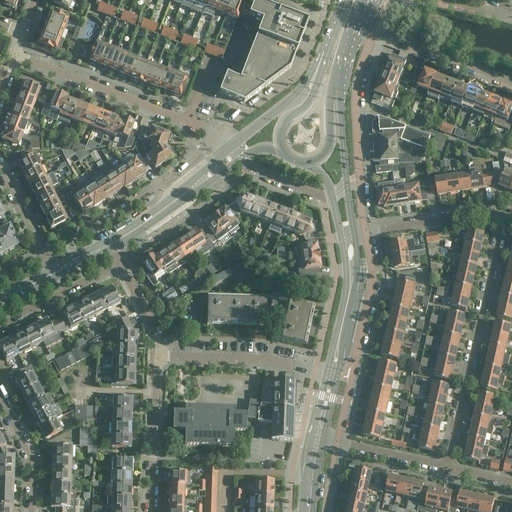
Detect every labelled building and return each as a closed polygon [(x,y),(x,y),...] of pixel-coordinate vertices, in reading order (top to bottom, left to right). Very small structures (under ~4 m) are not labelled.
[(1,0),(1,1),(5,3),(4,5),(14,9),(17,0),(1,0)] [(68,10),(71,0),(54,0),(53,4),(68,10)] [(193,4),(182,0),(181,0),(96,0),(94,6),(99,7),(97,12),(105,15),(114,18),(115,14),(121,17),(120,21),(127,23),(134,26),(136,22),(142,24),(140,28),(147,31),(154,34),(156,30),(162,32),(160,36),(167,39),(174,42),(176,38),(182,40),(180,44),(187,47),(194,49),(196,45),(202,48),(205,49),(204,53),(212,56),(221,60),(224,51),(236,20),(225,16),(215,12),(205,8),(205,9),(204,9),(193,4)] [(204,9),(207,0),(194,0),(193,4),(204,9)] [(215,12),(219,0),(207,0),(204,9),(205,9),(205,8),(215,12)] [(225,16),(231,0),(219,0),(215,12),(225,16)] [(231,0),(225,16),(236,20),(239,14),(243,3),(244,1),(242,0),(231,0)] [(307,23),(254,2),(252,6),(243,3),(239,14),(236,20),(224,51),(221,60),(230,64),(226,74),(218,94),(243,104),(289,69),(293,59),(307,23)] [(50,13),(46,23),(64,30),(68,20),(50,13)] [(60,39),(64,30),(46,23),(42,32),(60,39)] [(64,40),(60,39),(42,32),(41,37),(39,37),(37,42),(38,43),(38,44),(43,46),(43,48),(49,51),(50,49),(59,52),(64,40)] [(99,66),(107,45),(97,41),(88,62),(89,62),(89,63),(94,65),(94,64),(99,66)] [(109,71),(117,49),(107,45),(99,66),(104,68),(103,69),(109,71)] [(127,54),(127,53),(117,49),(109,71),(114,73),(114,72),(119,73),(118,74),(119,74),(127,54)] [(137,58),(127,54),(119,74),(119,75),(119,76),(124,78),(124,76),(129,78),(137,58)] [(389,58),(384,71),(400,78),(407,61),(391,55),(390,59),(389,58)] [(138,83),(147,61),(137,58),(129,78),(134,80),(133,81),(138,83)] [(422,62),(412,58),(410,64),(420,68),(422,62)] [(149,86),(157,65),(147,61),(138,83),(144,85),(144,84),(149,86)] [(167,69),(157,65),(149,86),(154,88),(153,89),(158,91),(158,90),(159,90),(167,69)] [(169,93),(177,72),(167,68),(167,69),(159,90),(160,89),(164,91),(164,92),(168,94),(169,93)] [(418,87),(430,92),(436,75),(436,74),(424,70),(422,77),(419,84),(418,87)] [(395,89),(396,89),(400,78),(384,71),(379,83),(395,89)] [(185,85),(188,76),(177,72),(169,93),(174,95),(174,96),(178,98),(179,97),(180,97),(182,92),(184,93),(186,86),(185,85)] [(440,96),(447,80),(442,78),(441,76),(439,75),(437,76),(436,75),(430,92),(440,96)] [(23,83),(19,95),(35,101),(44,105),(47,98),(43,97),(42,99),(37,97),(40,90),(32,87),(34,83),(25,80),(24,84),(23,83)] [(452,100),(458,84),(457,83),(456,82),(453,81),(452,81),(447,80),(440,96),(439,99),(443,101),(445,98),(452,100)] [(399,90),(396,89),(395,89),(379,83),(371,104),(391,112),(399,90)] [(463,105),(469,88),(464,86),(463,85),(461,84),(459,84),(458,84),(452,100),(463,105)] [(473,112),(480,93),(479,92),(478,91),(476,90),(474,90),(469,88),(463,105),(462,107),(473,112)] [(59,114),(66,97),(55,92),(50,104),(48,109),(59,114)] [(484,116),(485,113),(492,97),(487,95),(486,94),(484,93),(482,93),(480,93),(473,112),(484,116)] [(31,112),(35,101),(19,95),(14,106),(31,112)] [(71,120),(77,103),(75,102),(76,101),(71,100),(71,101),(66,99),(67,97),(66,97),(59,114),(60,114),(57,120),(69,124),(71,120)] [(496,117),(503,101),(502,101),(500,99),(498,98),(497,99),(492,97),(485,113),(496,117)] [(511,103),(503,100),(503,101),(496,117),(495,121),(504,125),(506,121),(511,123),(511,122),(511,103)] [(82,124),(88,107),(83,105),(83,104),(79,103),(78,104),(77,103),(71,120),(82,124)] [(27,123),(31,112),(14,106),(10,117),(27,123)] [(93,128),(99,112),(94,110),(95,109),(90,107),(89,108),(88,107),(82,124),(93,128)] [(104,132),(110,116),(109,115),(110,115),(105,113),(104,114),(99,112),(93,128),(104,132)] [(116,135),(123,119),(122,118),(121,120),(117,118),(117,117),(112,116),(112,117),(110,116),(104,132),(115,137),(116,135)] [(22,135),(27,123),(10,117),(6,129),(22,135)] [(379,118),(377,119),(373,123),(374,133),(380,133),(400,132),(402,127),(379,118)] [(134,123),(123,119),(116,135),(127,140),(124,148),(130,148),(135,136),(137,132),(131,130),(134,123)] [(440,130),(442,124),(436,122),(434,128),(440,130)] [(440,131),(450,135),(451,136),(454,127),(443,123),(440,131)] [(153,142),(154,147),(162,147),(164,143),(165,143),(166,143),(167,141),(169,142),(170,141),(171,137),(171,136),(151,128),(150,130),(144,128),(141,127),(136,139),(143,142),(144,141),(145,142),(146,140),(153,142)] [(406,128),(402,127),(400,132),(380,133),(380,134),(383,134),(383,137),(374,137),(374,144),(376,145),(376,150),(427,147),(430,137),(429,138),(406,129),(406,128)] [(18,146),(22,135),(6,129),(4,134),(3,134),(2,134),(1,134),(0,134),(0,139),(1,140),(18,146)] [(453,136),(462,139),(464,132),(456,129),(453,136)] [(465,133),(463,139),(474,143),(476,137),(465,133)] [(433,149),(437,150),(441,152),(445,140),(437,137),(433,149)] [(89,140),(86,147),(94,150),(96,143),(89,140)] [(141,158),(148,168),(152,165),(155,169),(173,156),(174,156),(174,155),(173,155),(171,151),(170,151),(170,150),(168,152),(167,150),(166,150),(165,151),(162,147),(154,147),(154,152),(146,158),(144,156),(141,158)] [(421,163),(427,147),(376,150),(376,153),(375,155),(375,162),(381,161),(381,167),(393,166),(398,165),(421,163)] [(89,156),(89,155),(86,151),(77,152),(74,154),(74,155),(79,163),(89,156)] [(94,151),(89,155),(89,156),(94,163),(100,160),(94,151)] [(74,155),(74,154),(72,152),(61,152),(66,161),(74,155)] [(18,164),(24,175),(39,167),(32,153),(23,154),(20,155),(23,161),(18,164)] [(143,172),(148,168),(141,158),(140,156),(135,159),(133,156),(129,155),(121,160),(125,166),(135,182),(141,178),(141,177),(144,174),(143,172)] [(60,168),(57,169),(58,171),(61,170),(66,167),(64,163),(59,166),(60,168)] [(414,164),(405,165),(406,177),(410,177),(415,174),(414,164)] [(125,188),(135,182),(125,166),(114,172),(125,188)] [(45,178),(39,167),(24,175),(27,181),(29,186),(45,178)] [(469,170),(469,175),(472,190),(484,189),(483,187),(482,176),(481,168),(469,170)] [(510,191),(511,185),(511,174),(505,171),(499,186),(510,191)] [(124,188),(125,188),(114,172),(104,179),(114,194),(115,193),(115,194),(120,191),(119,190),(123,187),(124,188)] [(504,173),(488,175),(490,186),(496,185),(499,186),(504,173)] [(112,194),(114,194),(104,179),(101,174),(90,180),(104,201),(103,200),(108,197),(108,198),(113,195),(112,194)] [(409,204),(407,187),(401,188),(399,175),(393,176),(394,182),(394,183),(394,185),(395,189),(397,206),(403,205),(403,206),(408,206),(408,204),(409,204)] [(472,190),(469,175),(458,176),(461,192),(472,190)] [(490,186),(488,175),(482,176),(483,187),(490,186)] [(461,192),(458,176),(447,178),(449,194),(461,192)] [(50,188),(45,178),(29,186),(31,190),(32,190),(35,196),(50,188)] [(449,194),(447,178),(435,180),(436,182),(435,182),(437,193),(438,196),(449,194)] [(94,207),(104,201),(90,180),(85,183),(88,189),(84,192),(94,207)] [(395,189),(394,185),(394,183),(378,185),(379,191),(378,192),(380,206),(385,206),(384,207),(384,208),(397,206),(395,189)] [(419,185),(407,187),(409,204),(423,202),(423,201),(427,200),(426,193),(420,194),(419,185)] [(86,212),(94,207),(84,192),(83,192),(80,187),(70,193),(76,202),(73,203),(76,210),(80,208),(83,213),(86,211),(86,212)] [(56,199),(50,188),(35,196),(38,202),(37,202),(40,207),(56,199)] [(254,200),(254,199),(246,196),(243,198),(242,197),(240,198),(241,199),(235,202),(236,203),(230,206),(236,217),(241,213),(248,216),(248,215),(254,200)] [(61,210),(56,199),(40,207),(42,212),(45,218),(61,210)] [(260,220),(266,204),(261,202),(260,200),(258,199),(256,200),(254,199),(254,200),(248,215),(260,220)] [(271,224),(277,208),(276,207),(275,206),(273,205),(271,205),(266,204),(260,220),(271,224)] [(240,224),(236,217),(230,206),(225,209),(224,208),(223,209),(222,208),(218,212),(218,213),(214,216),(228,233),(237,226),(240,224)] [(282,228),(288,212),(283,210),(282,209),(280,208),(278,208),(277,208),(271,224),(282,228)] [(67,221),(61,210),(45,218),(51,229),(67,221)] [(293,233),(299,217),(300,217),(298,216),(297,214),(295,214),(293,214),(288,212),(282,228),(293,233)] [(228,234),(228,233),(214,216),(210,219),(209,218),(205,221),(206,222),(204,223),(207,226),(202,230),(212,244),(217,240),(218,241),(228,234)] [(308,221),(299,217),(293,233),(303,236),(304,236),(305,241),(314,239),(311,232),(312,232),(310,225),(311,225),(310,223),(309,224),(308,221)] [(9,227),(0,231),(0,237),(7,251),(9,251),(13,249),(14,247),(18,245),(9,227)] [(212,244),(202,230),(197,234),(195,230),(190,234),(188,233),(186,235),(186,237),(184,238),(193,252),(204,245),(207,248),(208,247),(214,256),(218,253),(212,244)] [(468,236),(466,242),(481,245),(483,234),(463,230),(462,234),(468,236)] [(193,252),(184,238),(183,238),(182,238),(179,239),(179,241),(174,244),(186,263),(187,262),(186,261),(189,259),(187,256),(193,252)] [(408,253),(407,248),(406,241),(390,244),(392,256),(408,253)] [(479,256),(481,245),(466,242),(465,248),(459,247),(458,251),(479,256)] [(186,263),(174,244),(170,247),(169,247),(166,248),(166,250),(165,251),(174,265),(177,269),(186,263)] [(299,247),(301,259),(319,256),(318,251),(319,251),(318,245),(316,246),(316,244),(299,247)] [(246,245),(238,249),(244,258),(248,256),(246,245)] [(174,265),(165,251),(163,251),(162,251),(159,253),(159,255),(155,257),(164,271),(174,265)] [(476,267),(479,256),(458,251),(457,256),(463,257),(461,263),(476,267)] [(410,266),(408,253),(392,256),(394,268),(410,266)] [(164,272),(164,271),(155,257),(154,256),(143,263),(149,271),(144,274),(153,288),(158,284),(155,281),(165,274),(164,272)] [(320,261),(319,256),(301,259),(304,271),(310,270),(311,276),(321,274),(320,268),(320,267),(321,266),(320,261)] [(474,277),(476,267),(461,263),(460,270),(454,269),(453,273),(474,277)] [(200,282),(207,278),(202,270),(195,274),(197,278),(200,282)] [(471,288),(474,277),(453,273),(452,277),(458,278),(456,285),(471,288)] [(187,284),(190,289),(200,282),(197,278),(187,284)] [(397,289),(396,295),(412,298),(415,286),(399,282),(398,284),(397,283),(396,289),(397,289)] [(469,299),(471,288),(456,285),(455,291),(449,290),(448,294),(469,299)] [(502,295),(511,297),(511,286),(505,285),(502,295)] [(99,293),(107,310),(119,304),(114,293),(112,289),(111,287),(109,288),(109,289),(104,291),(103,292),(100,294),(99,293)] [(161,294),(167,304),(177,297),(171,288),(161,294)] [(107,310),(99,293),(99,294),(96,296),(95,296),(89,299),(87,300),(95,316),(107,310)] [(466,310),(469,299),(448,294),(447,299),(453,300),(451,307),(466,310)] [(409,311),(412,298),(396,295),(395,300),(394,300),(392,307),(409,311)] [(511,297),(502,295),(500,306),(511,308),(511,297)] [(266,301),(256,300),(207,299),(206,325),(211,325),(211,323),(216,323),(222,323),(222,325),(230,326),(230,323),(241,323),(241,326),(245,326),(250,326),(250,324),(260,324),(260,326),(265,327),(266,301)] [(95,316),(87,300),(84,301),(84,302),(78,304),(78,305),(74,307),(74,306),(82,322),(95,316)] [(308,322),(310,316),(311,311),(313,312),(314,307),(289,302),(280,340),(306,346),(307,341),(304,340),(307,330),(309,330),(311,322),(308,322)] [(82,322),(74,306),(73,306),(74,307),(71,309),(70,308),(69,309),(64,312),(62,313),(64,316),(59,319),(65,330),(69,328),(69,329),(82,322)] [(511,308),(500,306),(497,317),(511,320),(511,308)] [(406,323),(409,311),(392,307),(390,314),(391,314),(390,319),(406,323)] [(443,318),(442,322),(462,327),(465,316),(450,313),(449,319),(443,318)] [(126,317),(121,320),(119,321),(122,326),(129,323),(126,317)] [(65,330),(59,319),(54,322),(59,332),(65,330)] [(403,335),(406,323),(390,319),(389,324),(388,324),(386,331),(403,335)] [(54,335),(49,324),(47,320),(45,321),(40,324),(39,324),(39,325),(36,327),(35,326),(43,342),(56,336),(55,335),(54,335)] [(122,326),(119,321),(114,324),(116,329),(122,326)] [(59,332),(54,322),(49,324),(54,335),(55,335),(59,332)] [(460,338),(462,327),(442,322),(441,327),(447,328),(445,334),(460,338)] [(134,333),(129,323),(122,326),(116,329),(119,334),(117,334),(117,346),(136,346),(134,346),(134,342),(135,342),(135,341),(135,335),(136,333),(134,333)] [(496,323),(493,334),(511,338),(511,333),(509,333),(511,326),(496,323)] [(43,342),(35,326),(34,326),(35,327),(32,329),(31,328),(30,329),(31,329),(25,332),(25,331),(22,333),(30,349),(43,342)] [(401,347),(403,335),(386,331),(385,338),(386,338),(385,343),(401,347)] [(30,349),(22,333),(20,334),(14,337),(13,337),(14,338),(10,340),(10,339),(9,339),(18,355),(30,349)] [(457,348),(460,338),(445,334),(444,341),(438,339),(437,344),(457,348)] [(511,342),(511,338),(493,334),(491,345),(506,348),(507,342),(511,342)] [(18,355),(9,339),(10,340),(6,342),(6,341),(5,342),(0,344),(0,350),(0,351),(1,351),(6,361),(18,355)] [(82,339),(76,343),(79,348),(85,345),(82,339)] [(398,360),(401,347),(385,343),(383,349),(382,349),(381,354),(382,355),(382,356),(398,360)] [(455,359),(457,348),(437,344),(436,348),(442,349),(440,356),(455,359)] [(91,356),(86,345),(80,348),(85,359),(91,356)] [(504,354),(506,348),(491,345),(488,356),(509,360),(510,356),(504,354)] [(136,347),(136,346),(117,346),(117,359),(135,359),(135,357),(135,351),(134,350),(134,347),(136,347)] [(85,359),(80,348),(75,351),(80,361),(85,359)] [(80,361),(75,351),(70,353),(76,364),(80,361)] [(76,364),(70,353),(65,356),(70,366),(76,364)] [(70,366),(65,356),(59,359),(64,369),(70,366)] [(452,370),(455,359),(440,356),(439,362),(433,361),(432,365),(452,370)] [(508,364),(509,360),(488,356),(486,366),(501,370),(502,363),(508,364)] [(64,369),(59,359),(55,361),(60,372),(64,369)] [(135,361),(135,359),(117,359),(116,372),(135,372),(133,372),(133,368),(134,368),(134,367),(134,361),(135,361)] [(379,369),(378,374),(394,378),(396,366),(380,362),(380,363),(379,363),(378,369),(379,369)] [(450,381),(452,370),(432,365),(431,370),(437,371),(435,377),(450,381)] [(499,376),(501,370),(486,366),(484,377),(504,382),(505,377),(499,376)] [(31,367),(25,370),(28,376),(32,373),(34,373),(31,367)] [(28,376),(25,370),(13,375),(16,381),(15,382),(28,376)] [(135,373),(135,372),(116,372),(116,385),(128,386),(132,386),(134,386),(134,384),(134,377),(133,376),(133,373),(135,373)] [(38,385),(32,373),(28,376),(15,382),(16,382),(18,385),(17,386),(18,386),(21,392),(20,392),(21,393),(38,385)] [(394,378),(378,374),(376,380),(375,380),(374,386),(391,390),(394,378)] [(503,386),(504,382),(484,377),(481,388),(496,391),(497,384),(503,386)] [(293,393),(294,382),(263,381),(259,409),(293,410),(293,400),(294,400),(294,393),(293,393)] [(449,387),(441,385),(434,383),(432,390),(427,389),(426,393),(446,398),(449,387)] [(44,397),(38,385),(21,393),(22,395),(25,400),(25,401),(26,401),(28,404),(27,405),(44,397)] [(388,402),(391,390),(374,386),(372,393),(373,393),(372,399),(388,402)] [(444,409),(446,398),(426,393),(425,398),(431,399),(429,405),(444,409)] [(480,394),(477,405),(498,410),(499,405),(493,404),(494,397),(480,394)] [(50,408),(44,397),(27,405),(28,405),(30,408),(29,409),(30,409),(32,415),(33,417),(50,408)] [(113,398),(113,402),(113,411),(131,411),(130,411),(130,407),(131,407),(131,400),(131,398),(129,398),(125,398),(113,398)] [(385,415),(388,402),(372,399),(371,404),(370,404),(368,411),(385,415)] [(249,401),(247,418),(255,419),(258,402),(249,401)] [(441,419),(444,409),(429,405),(428,412),(422,410),(421,415),(441,419)] [(497,414),(498,410),(477,405),(475,416),(489,419),(491,413),(497,414)] [(86,420),(86,407),(80,407),(80,420),(74,420),(74,423),(83,424),(83,420),(86,420)] [(39,428),(55,420),(50,408),(33,417),(34,418),(37,424),(38,424),(40,427),(38,428),(39,428)] [(245,416),(235,415),(233,415),(234,409),(221,409),(221,410),(214,410),(214,409),(213,409),(206,409),(206,408),(205,408),(205,409),(198,409),(198,408),(186,408),(186,414),(174,413),(173,429),(186,430),(185,445),(232,446),(233,431),(245,432),(245,416)] [(257,421),(258,421),(271,424),(271,440),(292,441),(293,410),(259,409),(257,421)] [(131,412),(131,411),(113,411),(112,423),(130,424),(131,422),(130,422),(131,416),(131,415),(130,415),(130,412),(131,412)] [(382,427),(385,415),(368,411),(367,418),(368,418),(366,423),(382,427)] [(439,430),(441,419),(421,415),(420,419),(426,420),(424,427),(439,430)] [(488,425),(489,419),(475,416),(472,426),(493,431),(494,427),(488,425)] [(61,432),(60,428),(55,420),(39,428),(39,429),(40,428),(42,431),(41,432),(41,433),(41,432),(44,438),(45,440),(46,439),(47,440),(51,438),(50,437),(61,432)] [(130,425),(130,424),(112,423),(112,436),(130,436),(129,436),(129,432),(130,432),(130,431),(130,425)] [(380,439),(382,427),(366,423),(365,428),(364,428),(363,434),(364,434),(364,436),(380,439)] [(472,426),(470,437),(484,441),(486,434),(492,436),(493,431),(472,426)] [(436,441),(439,430),(424,427),(423,433),(417,432),(416,436),(436,441)] [(130,436),(112,436),(112,448),(130,449),(130,447),(129,447),(130,441),(130,440),(129,440),(129,436),(130,436)] [(434,452),(436,441),(416,436),(415,441),(421,442),(419,448),(434,452)] [(483,447),(484,441),(470,437),(467,448),(488,453),(489,448),(483,447)] [(10,456),(5,446),(0,448),(0,468),(13,469),(13,466),(13,461),(13,460),(12,460),(12,459),(12,457),(14,457),(14,456),(10,456)] [(53,457),(52,458),(71,459),(75,459),(75,446),(53,446),(54,446),(54,450),(53,450),(53,451),(53,457)] [(487,457),(488,453),(467,448),(465,459),(480,462),(481,456),(487,457)] [(70,472),(71,459),(52,458),(52,460),(53,460),(52,466),(52,467),(53,467),(53,471),(52,471),(70,472)] [(113,460),(113,472),(131,473),(131,470),(131,465),(131,464),(130,464),(130,461),(131,461),(131,460),(113,460)] [(503,471),(510,473),(511,464),(511,461),(506,461),(503,471)] [(13,470),(13,469),(0,468),(0,480),(13,481),(12,481),(12,477),(13,477),(13,476),(13,470)] [(356,469),(353,480),(369,484),(372,472),(356,469)] [(70,484),(70,472),(52,471),(53,471),(53,475),(52,475),(52,476),(52,482),(52,483),(70,484)] [(131,474),(131,473),(113,472),(112,485),(130,485),(129,485),(130,481),(131,481),(130,480),(131,474)] [(170,473),(170,485),(183,485),(183,486),(190,486),(190,473),(170,473)] [(397,495),(401,479),(389,476),(386,492),(397,495)] [(409,497),(412,482),(401,479),(397,495),(409,497)] [(13,481),(0,480),(0,492),(12,493),(12,491),(12,486),(13,486),(13,485),(11,485),(12,481),(13,481)] [(366,495),(369,484),(353,480),(351,492),(366,495)] [(255,482),(254,497),(272,497),(273,482),(255,482)] [(420,500),(422,490),(424,484),(412,482),(409,497),(420,500)] [(69,496),(70,484),(52,483),(52,485),(52,491),(51,491),(51,492),(52,492),(52,496),(51,496),(69,496)] [(130,486),(130,485),(112,485),(112,497),(130,497),(130,495),(130,489),(129,489),(129,485),(130,486)] [(183,498),(183,486),(183,485),(170,485),(169,497),(183,498)] [(420,500),(417,511),(418,511),(436,511),(437,510),(441,492),(430,489),(429,492),(422,490),(420,500)] [(12,495),(12,493),(0,492),(0,505),(12,506),(11,506),(11,502),(12,502),(12,501),(12,495)] [(364,506),(366,495),(351,492),(348,503),(364,506)] [(448,511),(450,507),(452,497),(453,494),(441,492),(437,510),(445,511),(448,511)] [(468,511),(471,495),(460,493),(459,499),(456,508),(468,511)] [(472,511),(479,511),(483,498),(471,495),(468,511),(472,511)] [(69,510),(69,496),(51,496),(52,496),(52,500),(51,500),(51,501),(51,507),(51,509),(55,509),(55,511),(68,511),(68,510),(69,510)] [(130,499),(130,497),(112,497),(112,510),(130,510),(129,510),(129,506),(130,506),(130,505),(130,499)] [(182,510),(183,498),(169,497),(169,509),(182,510)] [(272,497),(254,497),(250,497),(249,510),(272,511),(272,497)] [(455,511),(456,508),(459,499),(452,497),(450,507),(448,511),(455,511)] [(491,511),(494,500),(483,498),(479,511),(491,511)] [(362,511),(364,506),(348,503),(346,511),(362,511)]
